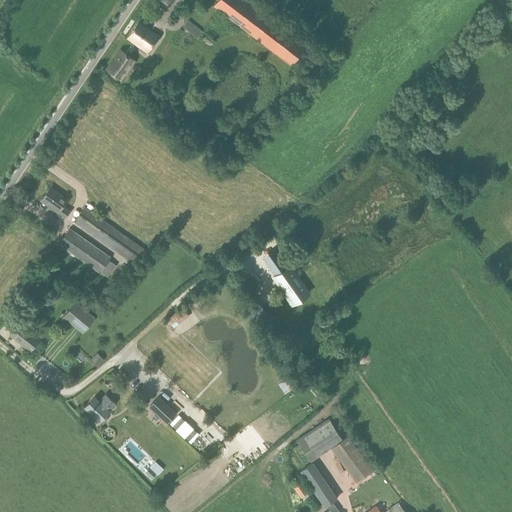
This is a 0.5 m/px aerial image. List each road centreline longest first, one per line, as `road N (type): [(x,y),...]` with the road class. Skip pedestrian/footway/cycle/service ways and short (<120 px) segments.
road 1 (unknown): [(0,346),(62,385),(117,351),(218,439)]
road 2 (unclassified): [(0,206),(134,0)]
road 3 (unknown): [(117,351),(235,257)]
